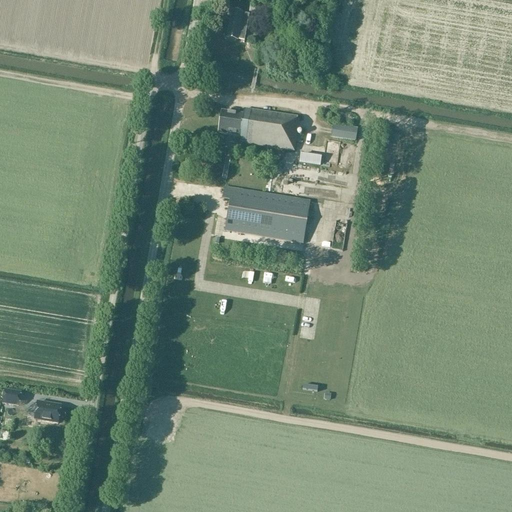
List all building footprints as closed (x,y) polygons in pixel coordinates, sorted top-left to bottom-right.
[(251,5),(249,13),(265,15),(266,8),(251,5)] [(279,10),(278,17),(291,19),(292,12),(279,10)] [(243,14),(231,12),(227,39),(238,40),(244,41),(249,15),(243,14)] [(219,135),(240,139),(239,144),(294,152),(298,129),(296,128),(297,118),(244,110),(244,116),(222,113),(219,135)] [(355,142),(356,136),(357,130),(332,126),(330,138),(355,142)] [(355,152),(356,146),(334,142),(333,148),(355,152)] [(317,167),(319,158),(301,155),(300,165),(317,167)] [(305,233),(306,223),(309,202),(224,188),(222,200),(229,201),(227,220),(225,232),(303,245),(305,233)] [(4,391),(1,404),(20,407),(22,394),(4,391)] [(40,404),(37,420),(59,424),(59,419),(61,407),(40,404)]
